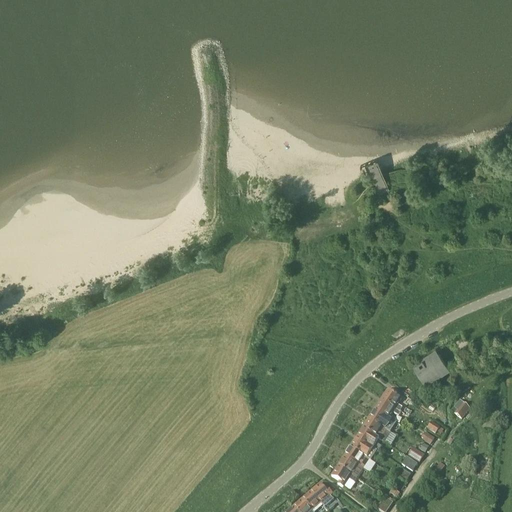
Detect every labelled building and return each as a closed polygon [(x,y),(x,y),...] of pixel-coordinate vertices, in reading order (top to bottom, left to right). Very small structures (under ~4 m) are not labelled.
[(426,385),(449,370),(435,349),(413,364),(426,385)] [(405,416),(407,412),(397,406),(401,400),(387,392),(381,400),(395,409),(402,414),(405,416)] [(381,400),(375,410),(389,419),(392,413),(399,418),(402,414),(395,409),(381,400)] [(462,420),(470,409),(464,405),(464,404),(460,401),(454,409),(457,411),(454,415),(462,420)] [(375,410),(369,419),(390,433),(393,430),(385,425),(389,419),(375,410)] [(385,444),(391,434),(390,433),(384,429),(369,419),(363,429),(379,440),(385,444)] [(431,423),(427,429),(435,435),(439,428),(431,423)] [(363,429),(357,438),(377,451),(378,452),(381,448),(376,445),(379,440),(363,429)] [(423,437),(421,439),(423,441),(422,441),(430,447),(433,443),(435,440),(427,435),(426,436),(424,435),(423,437)] [(357,438),(351,448),(369,460),(371,461),(377,451),(357,438)] [(429,448),(423,444),(420,451),(425,454),(429,448)] [(351,448),(345,457),(363,470),(369,460),(351,448)] [(420,466),(426,458),(413,449),(408,457),(420,466)] [(345,457),(338,467),(357,479),(363,470),(345,457)] [(407,458),(402,466),(413,473),(418,465),(407,458)] [(439,476),(446,466),(441,463),(438,467),(433,464),(429,470),(439,476)] [(338,467),(332,477),(339,481),(337,485),(344,489),(349,481),(354,484),(357,479),(338,467)] [(401,470),(396,478),(406,484),(411,476),(401,470)] [(311,493),(326,511),(328,511),(334,508),(331,504),(334,502),(319,485),(311,493)] [(326,511),(311,493),(302,501),(311,511),(326,511)] [(384,504),(379,511),(380,511),(387,511),(393,504),(384,498),(382,502),(384,504)] [(311,511),(302,501),(292,509),(295,511),(311,511)]
